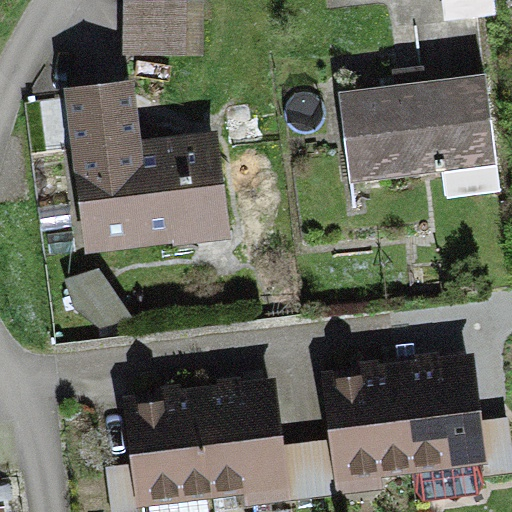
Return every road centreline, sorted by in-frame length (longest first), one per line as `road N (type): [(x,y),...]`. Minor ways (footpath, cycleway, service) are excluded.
road 1 (residential): [(0,349),(39,381),(51,511)]
road 2 (residential): [(69,0),(0,132)]
